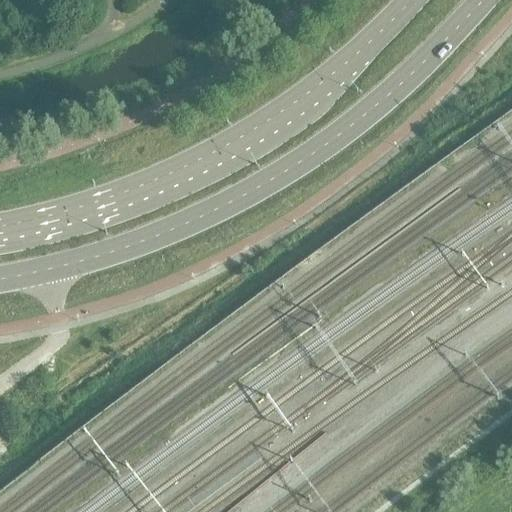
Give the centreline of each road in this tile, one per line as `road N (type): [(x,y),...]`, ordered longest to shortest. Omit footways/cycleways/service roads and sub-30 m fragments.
road 1 (secondary): [(0,281),(155,243),(249,197),(411,82),(487,0)]
road 2 (secondary): [(413,0),(367,50),(213,154),(99,204),(0,229)]
